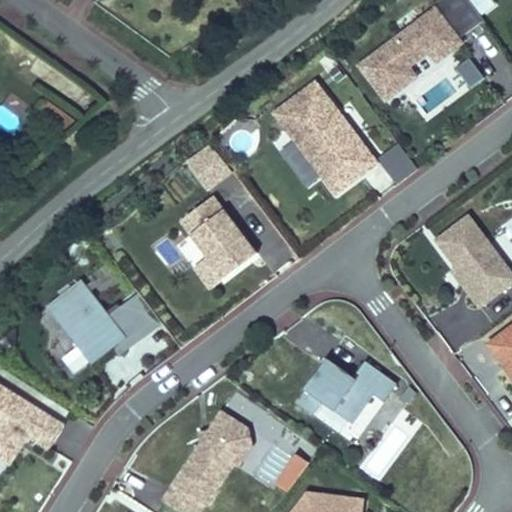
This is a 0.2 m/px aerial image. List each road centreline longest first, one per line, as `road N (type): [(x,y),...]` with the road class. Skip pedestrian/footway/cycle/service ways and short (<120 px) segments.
road 1 (residential): [(339,256),(123,420),(61,511)]
road 2 (residential): [(339,256),(483,443),(503,481)]
road 3 (tertiary): [(0,261),(178,118)]
road 4 (residential): [(511,125),(339,256)]
road 5 (tertiary): [(178,118),(341,0)]
road 6 (residential): [(20,0),(178,118)]
